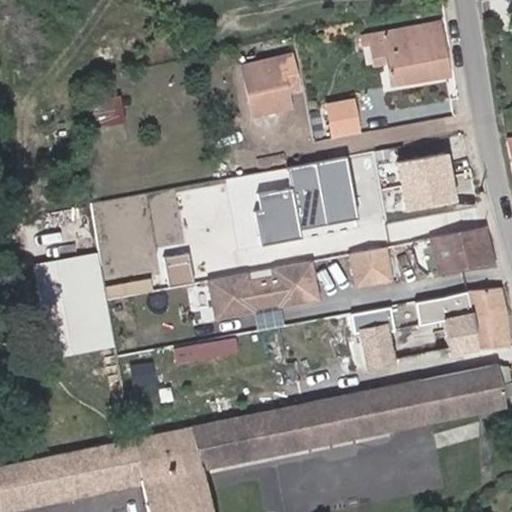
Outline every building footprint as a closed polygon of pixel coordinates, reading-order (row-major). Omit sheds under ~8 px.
[(449,74),(439,23),(367,36),(368,45),(380,44),(384,62),(388,86),(449,74)] [(384,62),(380,44),(368,45),(372,64),(384,62)] [(292,84),(286,56),(276,58),(281,80),(282,86),(292,84)] [(281,80),(276,58),(240,67),(246,94),(269,89),(268,82),(281,80)] [(287,106),(282,86),(281,80),(268,82),(269,89),(246,94),(251,115),(287,106)] [(329,134),(362,130),(358,95),(325,99),(329,134)] [(123,122),(117,96),(91,101),(97,127),(123,122)] [(451,201),(441,153),(395,162),(405,210),(451,201)] [(355,219),(344,157),(286,167),(289,187),(255,193),(258,210),(253,211),(259,247),(300,240),(297,222),(323,217),(324,225),(355,219)] [(482,226),(429,237),(438,274),(491,263),(482,226)] [(384,278),(379,247),(346,254),(352,284),(384,278)] [(194,271),(190,252),(170,257),(174,275),(194,271)] [(205,281),(212,317),(249,310),(248,307),(275,302),(276,305),(312,298),(305,262),(269,269),(271,279),(244,284),(242,274),(205,281)] [(96,263),(34,274),(49,356),(111,344),(96,263)] [(506,345),(504,315),(497,286),(444,296),(458,349),(506,345)] [(395,378),(384,325),(358,330),(365,364),(369,383),(395,378)] [(365,364),(358,330),(345,333),(352,367),(365,364)] [(354,436),(501,405),(499,397),(496,385),(492,366),(346,396),(354,436)] [(302,398),(299,377),(270,382),(274,404),(302,398)] [(335,391),(333,378),(304,384),(307,397),(335,391)] [(511,394),(511,391),(510,382),(496,385),(499,397),(511,394)] [(354,436),(346,396),(317,402),(325,442),(354,436)] [(208,511),(204,493),(199,468),(325,442),(317,402),(0,468),(0,507),(139,480),(145,511),(208,511)]
